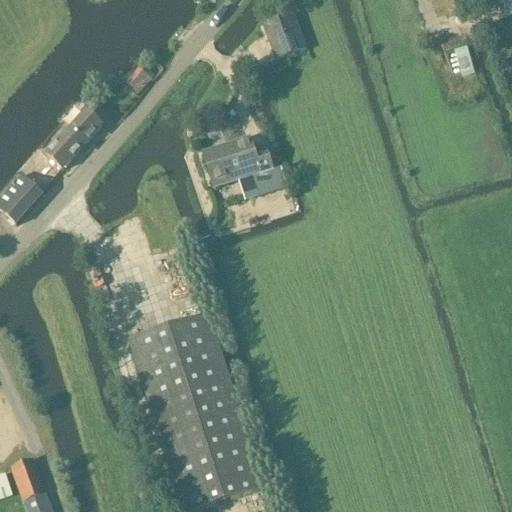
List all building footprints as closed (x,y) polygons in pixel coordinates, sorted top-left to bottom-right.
[(511,0),(495,0),(503,24),(511,21),(511,0)] [(277,62),(307,52),(294,17),(264,28),(277,62)] [(63,173),(103,128),(86,113),(46,158),(63,173)] [(263,181),(275,177),(266,149),(253,153),(250,142),(204,157),(215,190),(261,175),(263,181)] [(17,228),(48,193),(24,175),(0,202),(0,212),(3,215),(17,228)] [(182,511),(203,511),(265,492),(210,319),(129,345),(182,511)] [(26,511),(51,511),(46,497),(34,464),(12,472),(24,505),(26,511)] [(0,502),(13,499),(5,478),(0,479),(0,502)]
